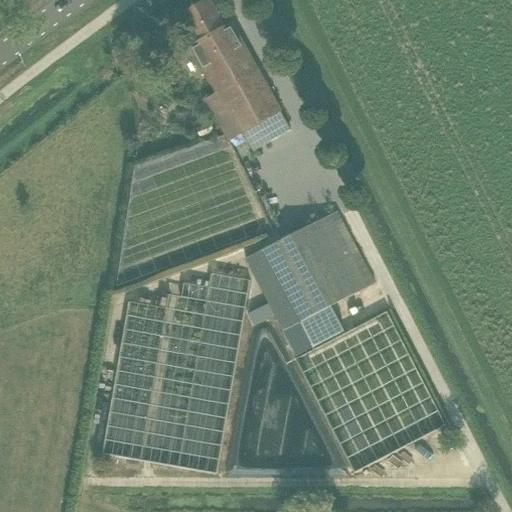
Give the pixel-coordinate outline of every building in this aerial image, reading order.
[(209,0),(208,0),(182,15),(192,32),(198,43),(192,46),(219,94),(206,101),(229,142),(281,113),(232,24),(225,28),(209,0)] [(224,138),(129,164),(141,207),(163,201),(162,199),(183,193),(224,182),(222,178),(234,174),(224,138)] [(262,251),(246,259),(280,325),(282,328),(284,331),(329,307),(332,306),(375,284),(336,212),(319,221),(262,251)] [(103,454),(217,473),(250,280),(211,274),(209,287),(183,283),(181,296),(169,294),(166,307),(129,301),(103,454)] [(311,351),(298,358),(357,472),(447,425),(387,311),(343,334),(314,349),(311,351)]
